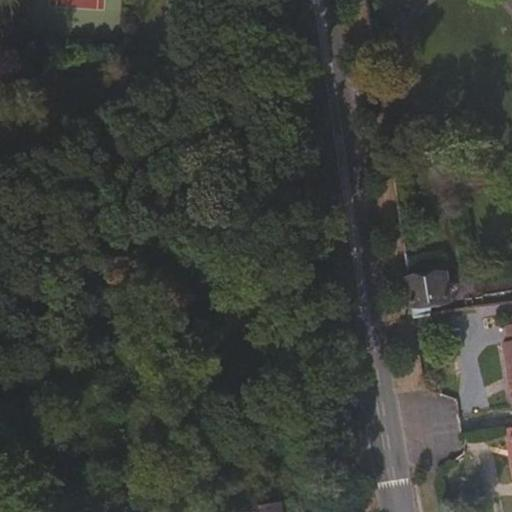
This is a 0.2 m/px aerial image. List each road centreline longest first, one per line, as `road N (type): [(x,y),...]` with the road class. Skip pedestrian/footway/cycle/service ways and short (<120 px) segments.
road 1 (tertiary): [(409,511),(344,90)]
road 2 (tertiary): [(324,95),(391,511)]
